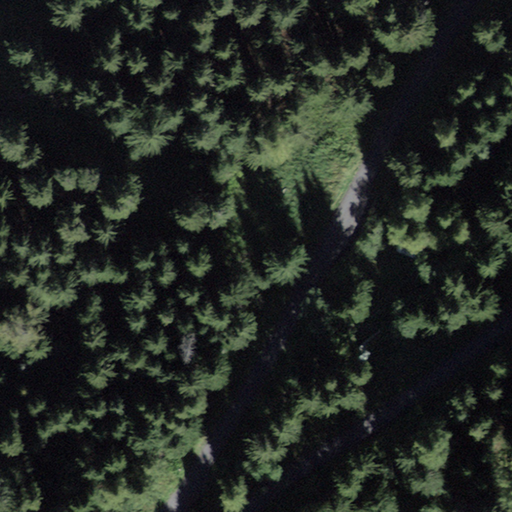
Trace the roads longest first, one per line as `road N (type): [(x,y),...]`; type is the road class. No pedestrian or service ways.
road 1 (unclassified): [(451,0),(283,321),(168,511)]
road 2 (unclassified): [(234,511),(511,308)]
